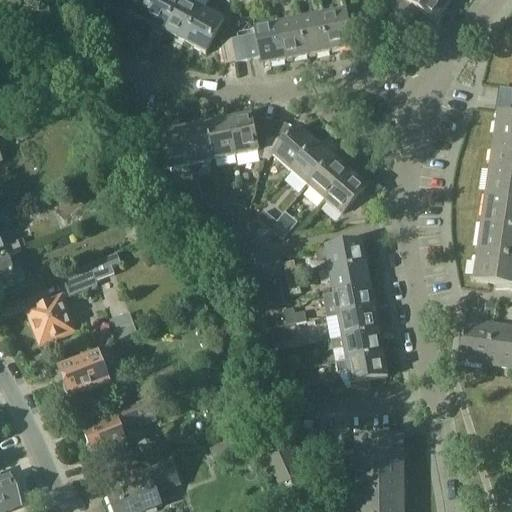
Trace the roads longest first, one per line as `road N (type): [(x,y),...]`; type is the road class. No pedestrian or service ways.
road 1 (residential): [(450,511),(400,232),(419,99)]
road 2 (residential): [(419,99),(361,78),(231,93),(173,83),(134,69),(94,33),(80,0)]
road 3 (residential): [(64,511),(29,423),(0,376)]
road 4 (residential): [(419,99),(489,0)]
